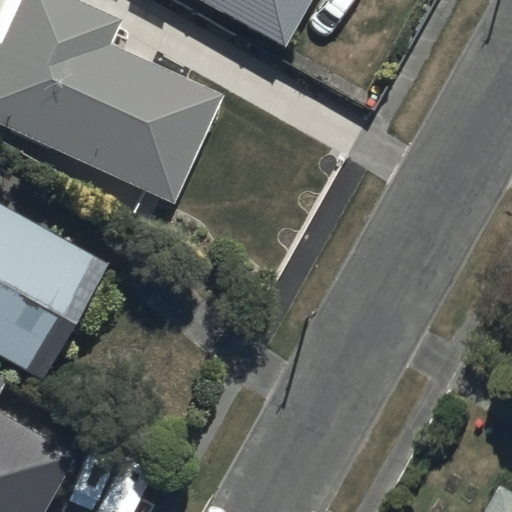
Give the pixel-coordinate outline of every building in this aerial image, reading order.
[(86,0),(14,0),(0,31),(0,119),(171,196),(219,91),(108,41),(120,15),(86,0)] [(211,0),(280,40),(303,0),(211,0)] [(0,355),(37,376),(100,262),(103,256),(0,200),(0,355)] [(0,511),(33,511),(71,449),(0,407),(0,511)] [(511,511),(511,479),(500,473),(478,511),(511,511)]
